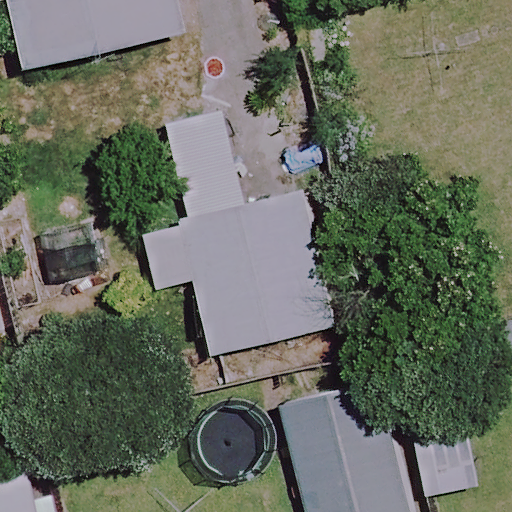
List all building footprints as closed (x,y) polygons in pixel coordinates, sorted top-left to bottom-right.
[(18,0),(32,68),(191,35),(184,0),(18,0)] [(341,324),(309,195),(146,235),(160,293),(201,283),(219,355),(341,324)] [(412,511),(384,382),(286,404),(309,511),(412,511)] [(470,390),(405,402),(424,503),(489,491),(470,390)] [(0,474),(0,511),(59,511),(49,463),(0,474)]
